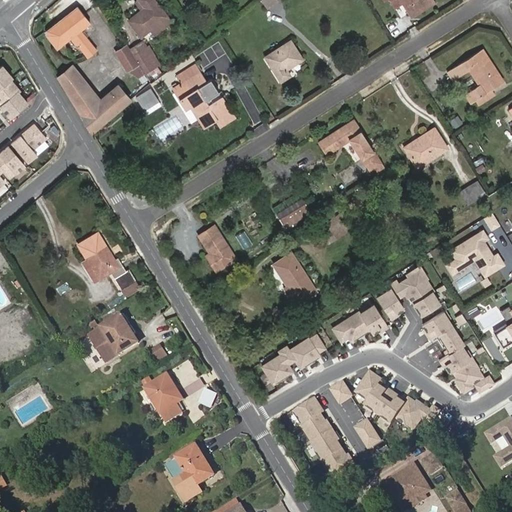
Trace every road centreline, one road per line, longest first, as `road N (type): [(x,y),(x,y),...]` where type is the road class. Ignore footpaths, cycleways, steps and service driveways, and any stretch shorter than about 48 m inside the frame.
road 1 (residential): [(480,0),(133,224)]
road 2 (residential): [(252,419),(376,358),(464,410),(511,384)]
road 3 (residential): [(133,224),(252,419)]
road 4 (unknown): [(322,378),(369,468),(405,445)]
